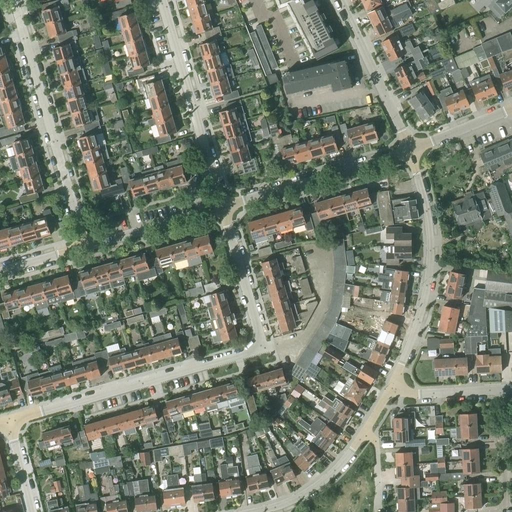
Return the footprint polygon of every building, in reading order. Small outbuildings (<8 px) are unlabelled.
[(45,19),(47,25),(67,19),(65,14),(61,15),(59,7),(69,4),(67,0),(60,0),(41,5),(43,11),(42,11),(42,12),(43,12),(43,13),(42,14),(44,20),(45,19)] [(189,7),(189,8),(206,3),(204,0),(186,0),(187,0),(186,1),(188,7),(189,7)] [(278,0),(280,5),(280,6),(288,3),(315,56),(316,58),(317,60),(339,49),(337,47),(336,45),(334,41),(334,40),(330,34),(330,32),(327,28),(327,27),(324,22),(323,20),(320,16),(320,15),(318,11),(319,11),(318,8),(317,7),(314,2),(314,1),(313,0),(310,0),(305,3),(304,0),(278,0)] [(381,4),(379,0),(362,0),(367,11),(381,4)] [(430,9),(436,5),(433,0),(431,0),(426,2),(430,9)] [(438,4),(441,11),(456,5),(453,0),(446,0),(439,3),(438,4)] [(487,6),(498,18),(511,6),(511,0),(493,0),(494,1),(487,6)] [(190,9),(189,10),(190,16),(192,16),(193,21),(210,17),(213,16),(213,15),(212,10),(208,11),(206,3),(189,8),(190,9)] [(368,15),(374,26),(388,19),(399,14),(409,10),(406,3),(385,14),(382,8),(368,15)] [(127,15),(126,9),(111,14),(113,19),(119,18),(122,31),(139,26),(138,21),(139,21),(137,14),(136,15),(135,13),(127,15)] [(388,19),(374,26),(379,37),(393,30),(390,24),(395,22),(396,23),(412,16),(409,10),(399,14),(388,19)] [(210,17),(193,21),(195,26),(193,26),(195,33),(197,33),(197,34),(205,32),(206,38),(221,34),(219,28),(213,30),(210,17)] [(58,36),(59,41),(76,36),(75,31),(73,32),(73,31),(67,33),(63,20),(67,19),(47,25),(48,29),(46,30),(48,37),(50,36),(50,37),(50,38),(58,36)] [(399,30),(402,38),(415,32),(412,24),(399,30)] [(126,44),(143,39),(142,38),(144,37),(142,31),(140,31),(139,26),(122,31),(126,44)] [(459,70),(466,67),(474,65),(481,62),(487,59),(492,57),(502,54),(511,50),(511,36),(510,33),(481,45),(473,49),(473,51),(453,60),(458,70),(459,70)] [(224,47),(219,49),(217,42),(223,40),(221,34),(206,38),(208,44),(200,46),(201,47),(199,48),(201,54),(202,54),(204,59),(220,55),(226,53),(224,47)] [(56,57),(57,62),(79,56),(78,51),(72,53),(70,45),(76,44),(75,40),(78,39),(77,37),(76,37),(76,36),(59,41),(61,47),(53,49),(53,50),(54,50),(54,51),(52,51),(54,58),(56,57)] [(382,43),(386,53),(401,46),(400,46),(396,37),(382,43)] [(130,56),(147,52),(145,47),(146,47),(144,40),(143,40),(143,39),(126,44),(130,56)] [(401,46),(386,53),(391,62),(405,56),(405,55),(410,52),(413,57),(422,53),(419,47),(414,49),(410,41),(400,46),(401,46)] [(511,50),(502,54),(505,62),(509,60),(511,67),(511,71),(509,73),(511,80),(511,50)] [(147,52),(130,56),(134,69),(128,71),(130,78),(144,73),(142,67),(150,65),(150,63),(151,63),(149,57),(148,57),(147,52)] [(208,72),(224,67),(230,66),(229,63),(226,53),(220,55),(204,59),(205,64),(204,64),(206,71),(207,70),(208,72)] [(415,61),(394,71),(399,80),(413,74),(413,73),(422,69),(419,61),(424,58),(422,53),(413,57),(415,61)] [(60,75),(78,70),(78,71),(83,69),(79,56),(57,62),(59,67),(57,68),(59,74),(61,74),(61,75),(60,75)] [(458,70),(453,60),(452,56),(441,61),(444,68),(430,74),(433,80),(452,73),(458,70)] [(487,59),(492,71),(497,69),(492,57),(487,59)] [(0,61),(0,75),(10,72),(9,71),(11,70),(9,64),(8,64),(6,59),(0,61)] [(333,92),(353,88),(346,61),(340,63),(339,60),(286,73),(286,77),(283,78),(287,95),(331,85),(333,92)] [(488,60),(480,63),(483,70),(490,67),(488,60)] [(228,81),(224,67),(208,72),(208,73),(207,73),(209,80),(210,80),(212,85),(228,81)] [(459,70),(463,78),(469,76),(466,67),(459,70)] [(63,83),(65,88),(81,84),(87,82),(83,69),(78,71),(78,70),(60,75),(60,76),(61,76),(61,77),(60,77),(62,84),(63,83)] [(459,70),(458,70),(452,73),(455,82),(463,78),(459,70)] [(0,89),(14,85),(12,80),(14,80),(12,73),(10,74),(10,72),(0,75),(0,89)] [(403,90),(418,83),(417,82),(426,78),(423,72),(415,76),(413,74),(399,80),(403,90)] [(505,92),(511,89),(511,80),(509,73),(499,77),(505,92)] [(271,75),(267,76),(271,85),(279,82),(276,74),(271,75)] [(479,78),(488,99),(497,95),(489,75),(479,78)] [(136,82),(138,88),(146,86),(149,98),(166,94),(164,89),(165,88),(164,82),(163,82),(162,80),(155,82),(153,77),(136,82)] [(478,103),(488,99),(479,78),(470,82),(472,88),(478,103)] [(216,98),(223,96),(225,102),(240,98),(238,92),(232,94),(228,81),(212,85),(213,90),(212,90),(213,96),(215,96),(216,98)] [(435,87),(432,81),(426,83),(429,90),(435,87)] [(123,83),(115,85),(117,92),(121,91),(124,87),(123,83)] [(68,101),(85,97),(81,84),(65,88),(66,93),(64,94),(66,100),(68,100),(68,101)] [(0,103),(1,103),(17,98),(17,97),(18,96),(17,90),(15,90),(14,85),(0,89),(0,103)] [(437,92),(435,87),(429,90),(431,97),(437,94),(437,92)] [(460,111),(454,96),(450,88),(440,92),(441,94),(437,95),(444,111),(448,110),(450,115),(453,113),(455,114),(458,113),(458,111),(460,111)] [(463,92),(454,96),(460,111),(469,107),(463,92)] [(153,112),(170,107),(169,105),(170,105),(168,98),(167,99),(166,94),(149,98),(153,112)] [(414,98),(409,102),(416,111),(429,102),(425,96),(423,97),(420,94),(418,95),(417,94),(413,97),(414,98)] [(71,109),(72,114),(89,110),(85,97),(68,101),(68,102),(69,103),(67,103),(69,110),(71,109)] [(0,103),(0,112),(1,117),(21,111),(20,106),(21,106),(19,99),(18,100),(17,98),(1,103),(0,103)] [(220,115),(219,115),(221,122),(222,121),(224,126),(240,122),(245,120),(246,120),(242,107),(241,101),(226,106),(228,111),(220,113),(220,115)] [(434,109),(429,102),(416,111),(423,121),(428,118),(429,120),(433,117),(432,115),(434,113),(432,111),(434,109)] [(149,127),(157,125),(173,120),(170,107),(153,112),(155,118),(148,121),(149,127)] [(369,107),(355,111),(357,117),(371,114),(369,107)] [(84,125),(85,131),(100,127),(98,121),(99,120),(95,108),(89,110),(72,114),(74,119),(72,120),(74,126),(75,126),(76,127),(75,127),(75,128),(84,125)] [(21,111),(1,117),(4,128),(0,128),(0,137),(25,131),(23,125),(25,124),(24,123),(26,122),(24,116),(22,116),(21,111)] [(157,145),(171,141),(169,135),(177,133),(173,120),(157,125),(160,138),(155,139),(157,145)] [(227,140),(244,135),(249,133),(245,120),(240,122),(224,126),(225,131),(223,132),(225,138),(227,138),(227,140)] [(122,121),(113,124),(115,131),(124,128),(124,125),(122,121)] [(360,127),(365,143),(371,141),(371,143),(378,141),(377,139),(378,139),(374,123),(360,127)] [(294,164),(299,163),(292,139),(291,135),(280,138),(277,124),(269,126),(274,145),(279,144),(281,151),(281,150),(286,166),(287,166),(288,167),(294,166),(294,164)] [(345,124),(339,126),(344,140),(350,138),(352,147),(354,146),(354,148),(361,146),(360,144),(365,143),(360,127),(347,130),(345,124)] [(341,141),(337,126),(331,128),(333,135),(320,139),(325,155),(330,153),(330,155),(337,153),(336,151),(338,151),(335,142),(341,141)] [(82,147),(84,152),(100,147),(96,134),(102,133),(100,127),(85,131),(87,137),(79,139),(79,140),(80,140),(80,141),(79,141),(81,147),(82,147)] [(228,141),(226,141),(228,148),(229,147),(231,153),(247,148),(251,147),(250,142),(251,142),(249,133),(244,135),(227,140),(228,141)] [(13,143),(17,156),(33,152),(31,147),(33,146),(31,139),(29,140),(29,139),(30,139),(30,138),(22,141),(20,135),(0,140),(0,142),(1,147),(13,143)] [(298,137),(292,139),(299,163),(304,161),(305,162),(311,161),(311,159),(312,159),(307,142),(300,145),(298,137)] [(325,155),(320,139),(307,142),(312,159),(314,158),(314,160),(320,158),(319,156),(325,155)] [(511,142),(481,156),(489,174),(492,181),(504,176),(503,173),(511,168),(511,142)] [(87,165),(103,160),(109,159),(105,146),(100,147),(84,152),(85,157),(83,158),(85,164),(87,164),(87,165)] [(235,166),(242,164),(245,174),(254,171),(256,171),(254,160),(251,161),(247,148),(231,153),(232,157),(231,158),(233,164),(234,164),(235,166)] [(138,159),(150,155),(149,149),(136,153),(138,159)] [(17,156),(9,159),(13,171),(20,169),(36,165),(37,164),(36,164),(36,163),(38,163),(36,156),(34,157),(33,152),(17,156)] [(167,164),(168,170),(169,170),(174,187),(179,185),(179,186),(185,184),(185,183),(187,183),(187,182),(188,182),(190,180),(191,179),(191,177),(191,175),(185,155),(177,157),(178,161),(167,164)] [(277,155),(268,158),(270,165),(279,163),(277,155)] [(90,173),(91,178),(96,176),(107,173),(103,160),(87,165),(87,166),(87,165),(88,166),(86,167),(88,173),(90,173)] [(20,169),(24,183),(40,178),(39,173),(40,172),(38,166),(37,166),(37,165),(37,164),(36,165),(20,169)] [(154,168),(154,169),(156,174),(156,176),(160,191),(162,190),(162,191),(169,189),(169,188),(174,187),(169,170),(168,170),(164,171),(163,166),(154,168)] [(142,173),(143,177),(148,194),(153,193),(153,194),(160,192),(159,191),(160,191),(156,176),(156,174),(154,169),(142,173)] [(92,183),(91,183),(93,190),(94,190),(95,191),(94,191),(100,190),(103,199),(125,193),(121,179),(115,181),(116,185),(111,186),(108,176),(107,173),(96,176),(91,178),(92,183)] [(143,196),(148,194),(143,177),(130,181),(128,176),(125,176),(122,177),(127,191),(132,190),(134,198),(136,198),(143,197),(143,196)] [(40,178),(24,183),(28,195),(19,198),(21,204),(39,199),(37,193),(45,191),(45,190),(44,190),(44,189),(45,189),(43,182),(42,183),(40,178)] [(511,209),(504,186),(489,192),(499,218),(504,216),(511,239),(511,209)] [(354,193),(359,210),(372,206),(373,210),(379,208),(377,193),(369,195),(367,189),(366,190),(365,188),(359,190),(360,192),(354,193)] [(411,189),(389,192),(391,205),(412,202),(411,189)] [(342,196),(341,197),(346,213),(359,210),(354,193),(348,195),(348,193),(342,195),(342,196)] [(474,197),(452,204),(460,231),(474,226),(474,227),(475,229),(476,230),(478,230),(480,230),(481,229),(483,228),(483,226),(483,224),(482,222),(492,220),(484,194),(474,197)] [(333,217),(346,213),(341,197),(340,197),(340,196),(333,198),(333,199),(328,201),(333,217)] [(317,213),(311,215),(316,229),(322,227),(320,221),(333,217),(328,201),(323,202),(322,201),(316,203),(317,204),(315,205),(317,213)] [(395,218),(390,219),(390,226),(411,223),(410,217),(417,216),(415,202),(393,205),(395,218)] [(293,229),(306,225),(308,231),(313,230),(309,215),(303,217),(301,209),(299,209),(299,207),(293,209),(293,211),(288,212),(293,229)] [(44,219),(33,222),(37,238),(50,235),(50,233),(56,231),(54,224),(53,222),(55,222),(53,216),(51,217),(49,210),(44,211),(42,212),(44,219)] [(276,216),(275,216),(280,232),(293,229),(288,212),(283,214),(282,212),(276,214),(276,216)] [(269,242),(274,241),(272,234),(280,232),(275,216),(274,217),(274,215),(267,217),(268,218),(262,220),(267,238),(269,242)] [(249,224),(254,240),(267,236),(267,238),(262,220),(257,221),(256,220),(250,221),(251,223),(249,224)] [(33,222),(20,226),(24,242),(37,238),(33,222)] [(20,226),(7,230),(12,246),(24,242),(20,226)] [(395,240),(395,247),(411,247),(411,234),(399,234),(399,229),(387,229),(387,240),(395,240)] [(7,230),(0,231),(0,249),(12,246),(7,230)] [(195,239),(200,256),(213,252),(209,235),(207,236),(207,235),(200,237),(200,238),(195,239)] [(184,242),(182,243),(189,267),(202,264),(195,239),(190,240),(184,242)] [(176,270),(189,266),(182,243),(181,243),(181,242),(174,244),(174,245),(169,247),(174,263),(176,270)] [(258,250),(260,257),(272,254),(270,246),(258,250)] [(153,260),(157,275),(163,273),(161,267),(174,263),(169,247),(165,248),(164,247),(158,249),(158,250),(156,250),(159,258),(153,260)] [(395,247),(390,247),(391,254),(387,254),(387,265),(399,265),(399,259),(411,259),(411,247),(395,247)] [(132,257),(131,257),(136,274),(138,282),(157,276),(157,275),(153,260),(147,262),(144,254),(143,254),(143,253),(136,255),(136,256),(132,257)] [(136,274),(131,257),(126,259),(126,258),(120,260),(120,261),(119,261),(124,278),(136,274)] [(295,267),(302,265),(300,257),(291,259),(292,268),(295,267)] [(334,259),(335,265),(347,266),(346,258),(334,259)] [(280,271),(284,270),(283,263),(278,265),(276,260),(261,264),(265,276),(280,271)] [(125,285),(123,278),(124,278),(119,261),(117,262),(117,261),(110,263),(111,263),(106,265),(113,289),(125,285)] [(113,289),(106,265),(101,266),(100,265),(94,267),(94,268),(93,269),(100,292),(113,289)] [(304,272),(302,265),(295,267),(297,275),(304,272)] [(82,281),(76,283),(80,298),(100,292),(93,269),(88,270),(87,269),(81,271),(81,272),(80,272),(82,281)] [(378,274),(378,278),(409,283),(410,278),(408,278),(409,272),(386,269),(385,275),(378,274)] [(265,276),(268,287),(283,282),(280,271),(265,276)] [(490,309),(504,311),(511,311),(511,273),(489,271),(485,291),(474,290),(471,307),(486,309),(490,309)] [(466,277),(451,273),(446,297),(461,300),(466,277)] [(61,303),(80,298),(76,283),(70,285),(68,277),(66,277),(66,275),(59,277),(60,279),(55,280),(61,302),(61,303)] [(392,292),(406,294),(407,288),(408,288),(409,283),(378,278),(377,283),(382,283),(381,289),(392,291),(392,292)] [(301,289),(309,287),(306,279),(299,282),(301,289)] [(49,282),(49,280),(43,282),(43,284),(42,284),(48,306),(61,302),(55,280),(49,282)] [(268,287),(267,288),(269,295),(270,294),(271,298),(287,294),(291,293),(292,292),(289,281),(283,282),(268,287)] [(204,286),(206,292),(221,288),(219,282),(204,286)] [(36,311),(49,308),(48,306),(42,284),(40,284),(40,283),(34,285),(34,286),(29,287),(35,308),(36,311)] [(355,286),(346,285),(344,297),(353,298),(355,286)] [(30,310),(35,308),(29,287),(24,289),(23,288),(17,289),(17,291),(16,291),(20,307),(29,305),(30,310)] [(202,287),(196,289),(197,295),(204,293),(202,287)] [(311,295),(309,287),(301,289),(303,297),(311,295)] [(189,291),(190,294),(191,297),(197,295),(196,289),(189,291)] [(5,303),(0,304),(0,307),(4,319),(9,318),(7,311),(20,307),(16,291),(11,293),(10,291),(4,293),(4,295),(3,295),(5,303)] [(207,304),(208,309),(213,307),(228,303),(227,299),(228,299),(226,292),(225,292),(224,291),(209,296),(211,302),(207,304)] [(392,293),(381,291),(380,297),(380,301),(389,303),(406,305),(406,300),(405,300),(406,294),(392,292),(392,293)] [(290,305),(288,300),(293,299),(291,293),(287,294),(271,298),(275,310),(290,305)] [(331,301),(342,305),(343,297),(332,295),(331,301)] [(329,307),(340,311),(342,305),(331,301),(329,307)] [(308,312),(314,310),(317,303),(317,302),(306,305),(308,312)] [(211,320),(216,319),(231,314),(228,303),(213,307),(208,309),(211,320)] [(405,310),(406,305),(389,303),(388,308),(385,308),(380,308),(379,312),(403,315),(403,310),(405,310)] [(186,315),(182,304),(177,305),(181,316),(186,315)] [(275,310),(278,321),(293,317),(290,305),(275,310)] [(327,313),(338,317),(340,311),(329,307),(327,313)] [(467,324),(487,328),(486,309),(471,307),(467,324)] [(441,319),(457,322),(459,311),(444,308),(441,319)] [(505,333),(504,311),(490,309),(491,333),(505,333)] [(308,312),(293,317),(278,321),(282,333),(283,332),(283,334),(291,332),(291,330),(297,328),(295,322),(300,321),(300,320),(306,325),(314,310),(308,312)] [(327,320),(335,325),(338,317),(327,313),(325,318),(327,320)] [(211,320),(210,320),(213,332),(215,331),(219,330),(223,329),(234,325),(233,322),(235,321),(233,315),(231,315),(231,314),(216,319),(211,320)] [(325,318),(321,323),(331,330),(335,325),(327,320),(325,318)] [(380,323),(384,325),(382,330),(396,336),(398,331),(397,331),(399,326),(381,319),(380,323)] [(459,322),(457,322),(441,319),(439,331),(454,334),(455,333),(456,333),(459,322)] [(318,328),(328,335),(331,330),(321,323),(318,328)] [(331,331),(329,334),(333,336),(341,339),(346,328),(335,324),(335,325),(331,330),(331,331)] [(466,339),(470,338),(487,337),(487,328),(469,324),(466,339)] [(214,344),(238,337),(234,325),(223,329),(219,330),(215,331),(217,336),(212,337),(214,344)] [(315,333),(325,340),(328,335),(318,328),(315,333)] [(55,329),(42,333),(43,338),(56,334),(55,329)] [(86,338),(84,330),(76,333),(78,340),(86,338)] [(382,330),(380,335),(371,331),(369,336),(378,340),(377,341),(391,346),(393,341),(394,341),(396,336),(382,330)] [(182,354),(179,345),(186,343),(182,331),(176,333),(177,339),(172,340),(170,333),(164,335),(170,357),(182,354)] [(30,341),(43,338),(42,333),(29,336),(30,341)] [(78,340),(76,333),(64,336),(65,338),(66,343),(78,340)] [(312,339),(322,345),(325,340),(315,333),(312,339)] [(155,345),(159,360),(170,357),(164,335),(153,338),(155,345)] [(192,338),(187,339),(190,351),(200,348),(197,336),(192,338)] [(330,344),(343,350),(347,341),(333,336),(330,344)] [(366,349),(368,349),(387,357),(389,353),(388,352),(391,346),(377,341),(377,342),(368,338),(366,342),(369,343),(366,349)] [(482,338),(470,338),(472,355),(477,354),(477,348),(478,348),(477,343),(483,343),(482,338)] [(309,344),(318,350),(322,345),(312,339),(309,344)] [(440,341),(440,349),(454,348),(454,340),(440,341)] [(143,344),(142,344),(143,348),(148,364),(159,360),(155,345),(150,347),(149,343),(143,345),(143,344)] [(136,346),(137,350),(132,352),(136,367),(148,364),(143,348),(142,344),(136,346)] [(309,352),(315,355),(318,350),(309,344),(305,349),(309,352)] [(324,345),(318,353),(336,365),(342,356),(324,345)] [(126,353),(125,348),(119,350),(125,370),(136,367),(132,352),(126,353)] [(305,349),(302,354),(306,356),(312,360),(315,355),(309,352),(305,349)] [(387,357),(368,349),(366,354),(364,353),(363,354),(360,353),(359,356),(382,366),(384,362),(385,362),(387,357)] [(488,350),(488,355),(488,357),(489,374),(501,373),(500,349),(488,350)] [(108,353),(107,350),(101,352),(105,367),(111,366),(113,374),(125,370),(119,350),(108,353)] [(94,354),(95,357),(84,360),(89,381),(101,377),(98,369),(105,367),(101,352),(94,354)] [(302,354),(299,358),(309,365),(310,364),(312,360),(306,356),(302,354)] [(317,354),(311,364),(315,367),(321,356),(317,354)] [(477,374),(489,374),(488,357),(488,355),(476,356),(477,374)] [(455,376),(455,359),(449,360),(449,357),(442,357),(442,360),(434,360),(434,362),(432,362),(432,370),(434,369),(435,377),(455,376)] [(295,364),(305,371),(309,365),(299,358),(295,364)] [(466,359),(455,359),(455,376),(467,375),(466,359)] [(73,365),(74,369),(78,384),(89,381),(84,360),(72,363),(73,365)] [(346,362),(343,367),(371,384),(377,374),(364,366),(364,367),(362,366),(359,370),(346,362)] [(289,374),(300,380),(305,371),(295,364),(289,374)] [(304,373),(304,374),(308,377),(315,367),(311,364),(310,364),(309,365),(305,371),(304,373)] [(280,368),(274,370),(274,371),(270,372),(275,389),(289,385),(287,378),(285,379),(282,369),(281,369),(280,370),(280,368)] [(78,384),(74,369),(62,372),(67,387),(78,384)] [(38,373),(44,394),(55,391),(51,375),(50,372),(39,375),(38,373)] [(56,374),(51,375),(55,391),(67,387),(62,372),(56,374)] [(267,389),(269,395),(276,393),(275,389),(270,372),(259,376),(263,390),(267,389)] [(38,373),(27,376),(27,377),(21,379),(25,391),(30,390),(32,397),(44,394),(38,373)] [(247,379),(252,394),(252,393),(263,390),(259,376),(248,379),(247,379)] [(350,379),(345,386),(363,397),(368,389),(355,380),(354,381),(350,379)] [(0,406),(12,402),(11,397),(22,393),(18,382),(12,383),(13,387),(8,388),(6,385),(2,384),(0,383),(0,406)] [(235,382),(224,386),(228,401),(230,408),(245,404),(241,388),(237,389),(235,382)] [(339,382),(334,390),(358,406),(363,397),(345,386),(339,382)] [(298,385),(294,390),(301,395),(304,390),(298,385)] [(212,389),(216,404),(228,401),(224,386),(212,389)] [(217,408),(216,405),(216,404),(212,389),(201,392),(206,411),(217,408)] [(206,411),(201,392),(189,396),(194,411),(205,408),(206,411)] [(283,405),(287,400),(285,394),(277,397),(279,404),(280,408),(283,405)] [(182,414),(194,411),(189,396),(178,399),(182,414)] [(246,398),(251,414),(257,412),(253,396),(246,398)] [(294,399),(290,396),(285,404),(288,407),(294,399)] [(324,397),(321,401),(350,420),(353,416),(351,415),(354,411),(335,398),(332,403),(324,397)] [(175,431),(171,421),(183,418),(182,414),(178,399),(166,402),(168,409),(163,410),(170,433),(175,431)] [(324,410),(327,405),(321,401),(318,406),(324,410)] [(277,413),(280,408),(279,404),(271,406),(275,417),(277,413)] [(146,425),(148,429),(154,427),(153,423),(158,421),(154,406),(142,409),(146,425)] [(327,411),(323,415),(330,420),(331,420),(329,423),(336,427),(338,425),(343,428),(345,425),(346,425),(350,420),(329,407),(327,411)] [(130,413),(135,428),(146,425),(142,409),(130,413)] [(119,416),(124,431),(135,428),(130,413),(119,416)] [(477,426),(476,414),(455,416),(456,427),(477,426)] [(108,419),(112,435),(124,431),(119,416),(108,419)] [(275,418),(272,422),(277,427),(280,423),(275,418)] [(310,426),(310,427),(313,429),(332,444),(336,440),(335,439),(337,435),(333,432),(336,427),(329,423),(326,427),(326,426),(326,425),(317,418),(310,426)] [(414,418),(393,419),(393,421),(391,421),(392,429),(394,428),(394,431),(410,430),(415,430),(414,418)] [(97,423),(101,438),(112,435),(108,419),(97,423)] [(310,427),(310,426),(301,419),(298,423),(317,438),(313,442),(325,451),(328,448),(329,448),(332,444),(310,427)] [(260,426),(265,434),(270,431),(265,422),(260,425),(260,426)] [(85,426),(89,441),(101,438),(97,423),(85,426)] [(237,431),(235,426),(235,423),(226,426),(228,434),(237,431)] [(80,440),(78,433),(71,434),(69,426),(56,430),(60,445),(73,442),(74,447),(81,445),(83,451),(89,449),(86,438),(80,440)] [(253,429),(258,438),(265,435),(265,434),(260,426),(253,429)] [(456,427),(456,439),(461,438),(461,439),(477,438),(477,426),(460,427),(456,427)] [(213,437),(212,431),(211,429),(199,431),(201,439),(213,437)] [(253,429),(246,432),(249,438),(255,436),(253,429)] [(43,434),(45,442),(39,443),(41,450),(47,449),(60,445),(56,430),(43,434)] [(394,440),(395,443),(411,442),(410,430),(394,431),(394,433),(392,433),(392,441),(394,440)] [(161,434),(162,441),(163,446),(170,445),(167,433),(161,434)] [(209,440),(210,447),(212,447),(213,449),(224,447),(222,438),(209,440)] [(197,449),(210,447),(209,440),(196,443),(197,449)] [(299,440),(293,445),(296,448),(312,466),(316,463),(315,462),(319,458),(309,448),(299,440)] [(285,445),(297,459),(294,462),(304,472),(307,469),(308,470),(312,466),(296,448),(293,445),(289,441),(285,445)] [(197,449),(196,443),(182,445),(184,456),(191,455),(191,451),(197,449)] [(184,456),(182,445),(168,448),(169,456),(178,456),(178,457),(184,456)] [(169,456),(168,448),(153,450),(155,463),(156,463),(156,462),(160,462),(162,462),(161,457),(169,456)] [(479,461),(478,449),(459,450),(459,457),(462,457),(462,462),(479,461)] [(139,454),(141,467),(151,465),(149,452),(139,454)] [(396,466),(412,465),(412,453),(395,454),(396,466)] [(261,467),(260,467),(257,455),(251,456),(260,491),(266,490),(266,489),(269,488),(266,473),(261,475),(259,469),(261,469),(261,467)] [(260,491),(251,456),(246,457),(248,465),(247,465),(250,477),(247,478),(250,493),(254,491),(255,492),(260,491)] [(55,459),(57,467),(66,466),(63,457),(55,459)] [(282,485),(287,483),(277,461),(275,457),(271,459),(276,469),(271,471),(277,486),(281,484),(282,485)] [(277,461),(287,483),(292,480),(291,479),(295,478),(289,463),(285,457),(277,461)] [(52,466),(51,459),(38,463),(40,470),(52,466)] [(93,462),(94,468),(94,469),(109,466),(108,459),(93,462)] [(462,462),(463,473),(463,474),(464,474),(479,473),(479,461),(462,462)] [(94,468),(93,462),(79,464),(80,470),(94,468)] [(425,481),(438,481),(437,463),(425,464),(426,467),(433,467),(434,473),(425,474),(425,481)] [(227,467),(227,465),(220,466),(222,481),(219,482),(221,498),(226,497),(226,499),(232,498),(227,468),(227,467)] [(412,465),(396,466),(397,478),(403,477),(403,481),(419,481),(418,476),(413,476),(412,465)] [(193,468),(195,486),(192,487),(194,502),(199,502),(199,504),(205,503),(201,474),(200,467),(193,468)] [(237,467),(227,468),(232,498),(237,497),(237,495),(241,495),(237,467)] [(445,469),(438,469),(438,481),(438,482),(451,481),(450,475),(445,475),(445,474),(445,469)] [(213,484),(207,485),(205,474),(201,474),(205,503),(211,502),(210,500),(215,499),(213,484)] [(172,476),(176,507),(181,507),(181,504),(186,504),(184,488),(180,489),(178,475),(172,476)] [(171,508),(176,507),(172,476),(167,476),(167,480),(168,490),(164,491),(165,506),(170,506),(171,508)] [(118,511),(115,496),(112,477),(108,477),(111,496),(101,498),(103,511),(107,510),(107,511),(118,511)] [(0,479),(0,498),(9,496),(7,490),(9,489),(8,483),(6,483),(4,478),(0,479)] [(148,480),(143,481),(147,511),(153,511),(157,510),(155,495),(150,495),(148,480)] [(147,511),(143,481),(138,481),(140,497),(135,497),(136,511),(147,511)] [(438,481),(425,481),(421,482),(421,483),(419,483),(403,484),(403,488),(397,488),(398,500),(420,499),(419,488),(428,488),(428,482),(438,481)] [(127,483),(129,496),(135,495),(133,482),(127,483)] [(481,496),(480,484),(461,485),(461,492),(464,492),(464,497),(481,496)] [(88,485),(83,486),(87,511),(98,511),(97,505),(99,504),(97,494),(90,495),(88,485)] [(79,496),(80,496),(82,505),(76,506),(77,511),(87,511),(83,486),(77,487),(79,496)] [(120,495),(115,496),(118,511),(128,511),(126,500),(120,501),(120,495)] [(465,509),(469,508),(469,511),(475,511),(475,508),(481,508),(481,496),(464,497),(465,509)] [(440,511),(440,504),(439,498),(432,498),(432,504),(428,504),(428,511),(439,511),(440,511)] [(420,499),(398,500),(398,511),(401,511),(418,511),(418,505),(414,505),(414,500),(420,499)] [(59,511),(57,500),(53,501),(55,510),(49,511),(48,511),(59,511)] [(61,500),(57,500),(59,511),(70,511),(69,507),(63,508),(61,500)] [(453,511),(454,503),(447,504),(440,504),(440,511),(439,511),(453,511)]
